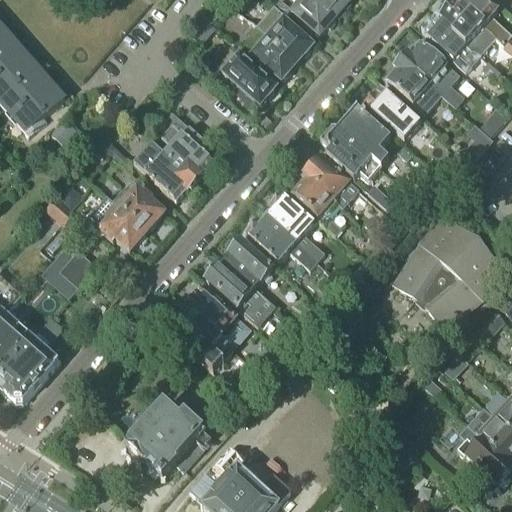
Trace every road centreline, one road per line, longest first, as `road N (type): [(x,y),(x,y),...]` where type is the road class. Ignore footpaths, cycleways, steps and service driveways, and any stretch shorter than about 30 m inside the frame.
road 1 (residential): [(255,169),(0,453)]
road 2 (residential): [(406,0),(255,169)]
road 3 (residential): [(255,169),(166,78),(151,52)]
